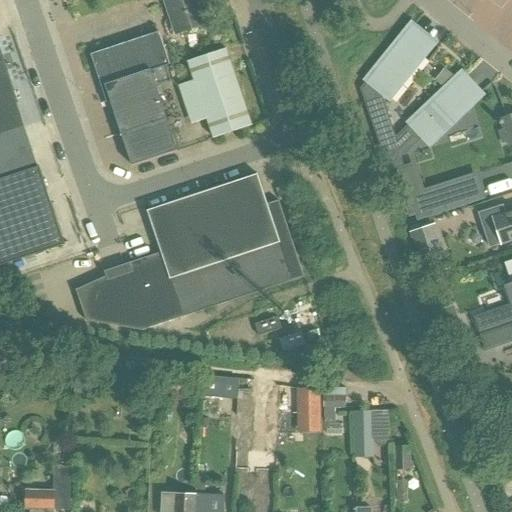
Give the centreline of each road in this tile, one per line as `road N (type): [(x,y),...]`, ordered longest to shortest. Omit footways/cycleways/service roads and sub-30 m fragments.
road 1 (residential): [(450,511),(310,132)]
road 2 (residential): [(310,132),(96,205)]
road 3 (residential): [(96,205),(25,0)]
road 4 (residential): [(310,132),(262,0)]
